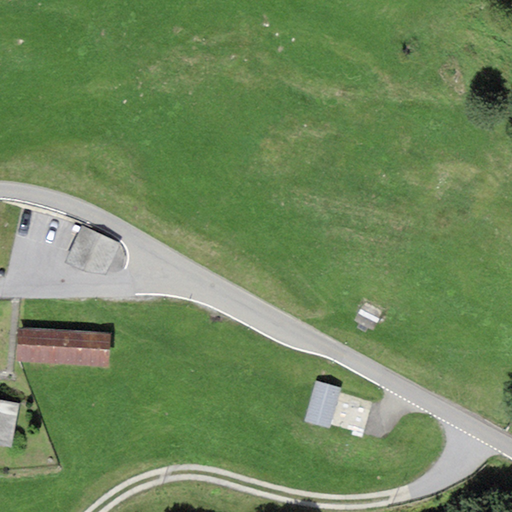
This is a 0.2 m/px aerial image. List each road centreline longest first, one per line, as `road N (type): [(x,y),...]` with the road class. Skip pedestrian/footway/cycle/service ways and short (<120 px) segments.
road 1 (tertiary): [(511,454),(101,219),(0,191)]
road 2 (track): [(473,432),(438,480),(391,497),(318,502),(189,471),(119,493),(96,511)]
